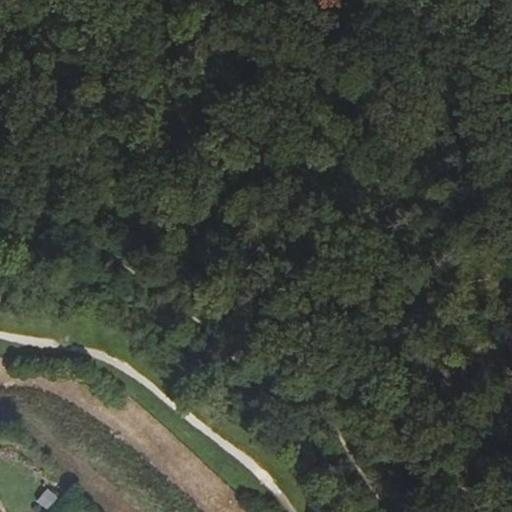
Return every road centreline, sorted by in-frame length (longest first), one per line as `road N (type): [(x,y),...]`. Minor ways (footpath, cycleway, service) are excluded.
road 1 (track): [(0,333),(75,346),(126,366),(252,467),(289,511)]
road 2 (track): [(511,325),(355,444)]
